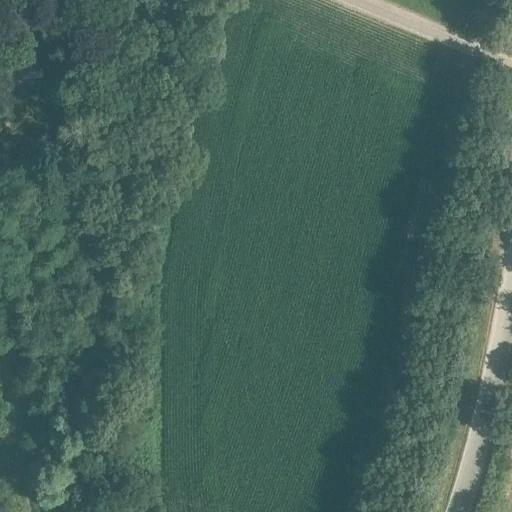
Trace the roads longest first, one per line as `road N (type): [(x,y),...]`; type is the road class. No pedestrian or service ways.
road 1 (unclassified): [(458,511),(511,288)]
road 2 (unclassified): [(511,66),(350,0)]
